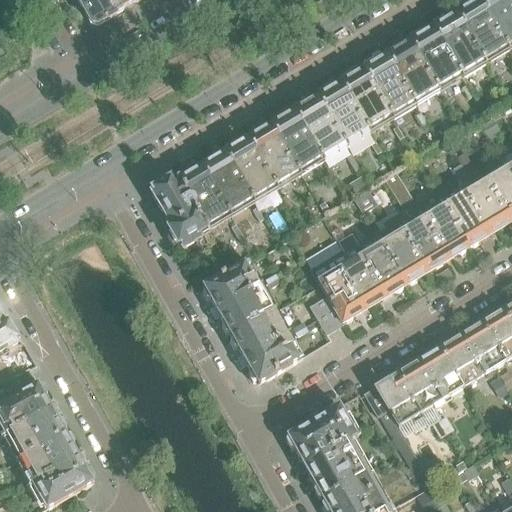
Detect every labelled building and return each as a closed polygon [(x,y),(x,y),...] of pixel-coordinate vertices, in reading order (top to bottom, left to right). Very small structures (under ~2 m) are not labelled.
[(104,0),(76,0),(91,27),(97,28),(115,18),(104,0)] [(133,4),(130,0),(104,0),(115,18),(122,13),(124,10),(133,4)] [(511,45),(511,4),(509,0),(479,0),(480,4),(491,22),(495,23),(497,27),(496,31),(506,49),(511,45)] [(506,49),(496,31),(497,27),(495,23),(491,22),(480,4),(478,5),(477,4),(476,4),(477,6),(470,10),(464,5),(455,10),(457,18),(468,36),(472,37),(474,40),(473,45),(483,63),(506,49)] [(483,63),(473,45),(474,40),(472,37),(468,36),(457,18),(455,19),(453,18),(453,19),(453,20),(447,24),(441,19),(432,24),(433,32),(445,50),(448,51),(451,55),(450,59),(460,77),(483,63)] [(460,77),(450,59),(451,55),(448,51),(445,50),(433,32),(432,33),(430,32),(430,34),(424,38),(418,33),(409,38),(410,46),(421,64),(425,64),(428,69),(426,73),(437,91),(460,77)] [(437,91),(426,73),(428,69),(425,64),(421,64),(410,46),(408,47),(407,46),(407,48),(401,52),(395,47),(386,52),(387,60),(398,78),(402,79),(404,83),(403,87),(414,105),(437,91)] [(414,105),(403,87),(404,83),(402,79),(398,78),(387,60),(385,61),(384,60),(383,60),(384,62),(378,66),(371,61),(363,66),(364,74),(374,91),(379,92),(381,96),(380,101),(391,118),(414,105)] [(391,118),(380,101),(381,96),(379,92),(374,91),(364,74),(362,75),(361,74),(360,74),(361,76),(355,80),(348,75),(340,80),(341,88),(352,105),(356,106),(359,110),(357,114),(367,132),(391,118)] [(367,132),(357,114),(359,110),(356,106),(352,105),(341,88),(339,89),(338,88),(337,88),(337,90),(331,94),(325,89),(317,94),(318,102),(329,120),(332,121),(335,126),(334,129),(344,146),(367,132)] [(473,99),(467,88),(462,91),(469,102),(473,99)] [(344,146),(334,129),(335,126),(332,121),(329,120),(318,102),(316,103),(314,102),(314,104),(308,107),(302,103),(294,108),(295,116),(305,133),(309,134),(311,138),(310,142),(321,160),(344,146)] [(321,160),(310,142),(311,138),(309,134),(305,133),(295,116),(293,117),(291,116),(291,118),(285,121),(279,117),(270,122),(271,130),(282,147),(287,148),(288,152),(287,155),(298,174),(321,160)] [(427,127),(421,116),(416,119),(422,129),(427,127)] [(298,174),(287,155),(288,152),(287,148),(282,147),(271,130),(270,131),(268,130),(268,132),(262,135),(256,131),(247,136),(248,144),(259,161),(263,161),(265,165),(264,169),(274,188),(298,174)] [(404,141),(397,130),(393,133),(399,143),(404,141)] [(274,188),(264,169),(265,165),(263,161),(259,161),(248,144),(246,145),(245,144),(245,146),(239,149),(233,145),(224,150),(225,157),(235,174),(240,175),(242,179),(241,183),(252,201),(274,188)] [(381,155),(374,144),(370,147),(377,158),(381,155)] [(511,155),(500,163),(506,173),(506,174),(511,183),(511,155)] [(252,201),(241,183),(242,179),(240,175),(235,174),(225,157),(225,158),(223,159),(222,158),(222,160),(216,163),(209,159),(201,164),(202,171),(212,188),(217,189),(219,193),(218,197),(228,215),(252,201)] [(360,172),(351,158),(347,161),(355,175),(360,172)] [(474,192),(460,168),(453,173),(463,190),(474,192)] [(228,215),(218,197),(219,193),(217,189),(212,188),(202,171),(200,173),(199,172),(198,172),(199,174),(193,177),(186,172),(178,178),(179,185),(188,203),(193,204),(195,207),(194,211),(204,230),(228,215)] [(511,183),(506,174),(477,191),(488,210),(481,214),(494,234),(511,223),(511,183)] [(397,178),(385,185),(400,211),(412,204),(397,178)] [(204,230),(194,211),(195,207),(193,204),(188,203),(179,185),(178,186),(177,182),(176,183),(174,182),(174,184),(168,187),(163,183),(159,186),(159,189),(155,191),(152,190),(148,193),(149,199),(169,232),(171,236),(167,241),(173,251),(179,250),(182,253),(201,241),(197,234),(204,230)] [(494,234),(481,214),(488,210),(477,191),(457,203),(451,195),(438,203),(443,212),(468,252),(468,250),(473,251),(477,248),(478,244),(480,244),(480,243),(494,234)] [(324,206),(319,208),(323,214),(327,211),(324,206)] [(263,223),(257,211),(252,214),(259,225),(263,223)] [(468,252),(443,212),(416,228),(407,212),(402,215),(412,231),(411,231),(421,248),(419,250),(432,272),(454,258),(456,259),(456,257),(460,258),(464,256),(466,251),(468,252)] [(242,239),(235,228),(231,231),(238,242),(242,239)] [(432,272),(419,250),(421,248),(411,231),(393,242),(387,232),(375,239),(381,249),(405,290),(407,287),(410,288),(414,286),(415,282),(417,282),(417,280),(432,272)] [(215,247),(208,236),(204,239),(210,250),(215,247)] [(405,290),(381,249),(355,265),(345,249),(340,252),(342,254),(338,257),(358,288),(356,289),(369,311),(393,297),(393,295),(398,296),(402,293),(403,289),(405,290)] [(369,311),(356,289),(358,288),(338,257),(309,274),(326,302),(342,329),(352,324),(353,320),(354,320),(369,311)] [(205,290),(233,274),(226,263),(198,280),(205,290)] [(276,317),(264,294),(280,286),(275,277),(265,283),(267,288),(262,291),(248,266),(233,274),(205,290),(202,292),(204,295),(202,297),(206,304),(210,304),(223,328),(221,331),(225,338),(228,338),(231,342),(276,317)] [(326,302),(310,311),(314,318),(323,311),(328,318),(336,333),(342,329),(326,302)] [(511,306),(511,307),(505,311),(504,315),(503,315),(511,329),(511,306)] [(336,333),(328,318),(323,311),(314,318),(327,338),(336,333)] [(511,361),(511,329),(503,315),(502,316),(498,315),(492,319),(490,323),(481,328),(477,327),(472,330),(486,353),(483,355),(494,373),(511,361)] [(302,363),(289,340),(276,317),(231,342),(230,346),(234,353),(237,353),(246,369),(250,377),(249,379),(252,386),(256,386),(256,387),(262,384),(266,385),(302,363)] [(7,332),(0,320),(0,381),(4,388),(23,376),(21,373),(12,378),(11,377),(0,359),(0,356),(16,347),(15,346),(19,341),(13,331),(7,332)] [(295,337),(306,330),(303,326),(292,332),(295,337)] [(297,341),(308,335),(306,330),(295,337),(297,341)] [(494,373),(483,355),(486,353),(472,330),(466,334),(465,338),(452,346),(448,345),(441,349),(440,353),(463,392),(494,373)] [(463,392),(440,353),(438,354),(434,353),(428,357),(427,362),(413,369),(409,368),(405,371),(419,395),(421,394),(431,411),(463,392)] [(431,411),(421,394),(419,395),(405,371),(398,375),(397,379),(388,385),(384,383),(377,387),(376,392),(375,392),(392,420),(395,424),(398,429),(398,431),(431,411)] [(11,399),(35,386),(28,373),(23,376),(4,388),(11,399)] [(511,379),(509,374),(499,380),(507,392),(511,389),(511,379)] [(0,384),(4,391),(0,393),(0,405),(11,399),(4,388),(0,381),(0,384)] [(499,381),(489,387),(499,402),(508,396),(499,381)] [(20,464),(65,439),(64,436),(65,434),(61,426),(58,426),(51,414),(44,402),(46,399),(42,392),(39,392),(37,389),(0,409),(0,431),(4,440),(6,439),(20,464)] [(381,426),(383,425),(392,420),(375,392),(365,399),(381,426)] [(349,444),(356,440),(338,411),(293,438),(289,442),(286,446),(290,454),(294,454),(316,493),(314,496),(318,503),(321,503),(323,506),(368,479),(349,444)] [(392,420),(383,425),(386,430),(395,424),(392,420)] [(454,434),(446,421),(439,425),(447,438),(454,434)] [(395,424),(386,430),(389,435),(398,429),(395,424)] [(447,438),(439,425),(432,429),(440,442),(447,438)] [(398,429),(389,435),(392,439),(401,434),(398,431),(398,429)] [(86,476),(79,463),(72,451),(74,448),(70,441),(66,441),(65,439),(20,464),(33,488),(32,489),(45,511),(50,511),(86,492),(90,489),(92,485),(93,483),(89,476),(86,476)] [(403,439),(395,444),(398,450),(407,445),(403,439)] [(407,445),(398,450),(402,456),(410,451),(407,445)] [(511,453),(508,446),(499,452),(501,456),(504,454),(506,457),(511,453)] [(410,451),(402,456),(405,462),(414,457),(410,451)] [(414,457),(405,462),(408,467),(417,462),(414,457)] [(417,462),(408,467),(412,472),(420,467),(417,462)] [(450,481),(440,464),(425,472),(435,490),(450,481)] [(412,472),(405,476),(410,484),(425,475),(420,467),(412,472)] [(479,478),(473,469),(462,475),(468,485),(479,478)] [(386,511),(368,479),(323,506),(324,508),(322,511),(323,511),(386,511)] [(511,511),(511,490),(507,483),(501,487),(511,505),(511,511)] [(432,491),(416,500),(423,511),(436,511),(443,508),(432,491)] [(6,511),(5,511),(16,505),(12,500),(3,505),(0,500),(0,511),(6,511)]
